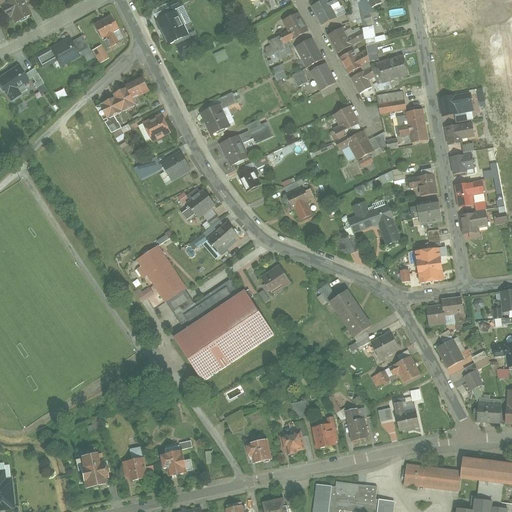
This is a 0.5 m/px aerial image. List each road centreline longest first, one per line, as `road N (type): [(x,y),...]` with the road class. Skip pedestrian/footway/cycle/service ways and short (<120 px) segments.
road 1 (residential): [(396,299),(370,278),(252,226),(203,164),(141,41)]
road 2 (residential): [(469,438),(116,511)]
road 3 (residential): [(466,286),(418,0)]
road 4 (residential): [(469,438),(396,299)]
road 5 (residential): [(301,0),(363,109)]
